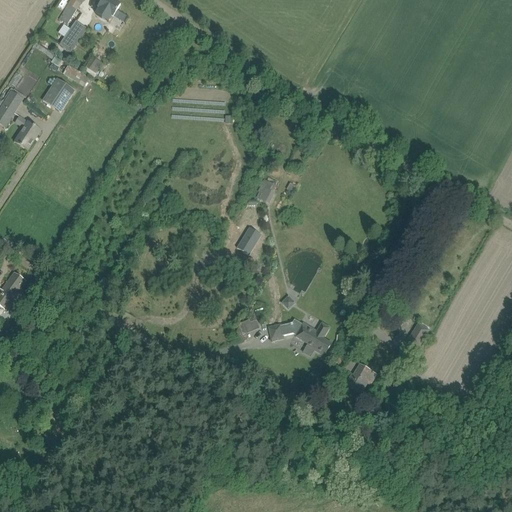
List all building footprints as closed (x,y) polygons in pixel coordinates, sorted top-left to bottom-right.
[(72,0),(69,5),(60,21),(67,25),(77,11),(83,0),(72,0)] [(100,9),(96,15),(108,22),(112,16),(114,17),(121,5),(112,0),(103,0),(99,8),(100,9)] [(94,29),(102,34),(106,26),(98,22),(94,29)] [(77,23),(60,47),(72,55),(88,31),(77,23)] [(36,43),(33,47),(53,59),(55,55),(36,43)] [(111,54),(101,47),(87,68),(97,75),(111,54)] [(69,65),(63,74),(84,88),(90,79),(69,65)] [(75,91),(57,79),(43,101),(61,113),(75,91)] [(0,125),(5,128),(23,100),(12,93),(9,97),(7,96),(2,103),(0,101),(0,125)] [(21,135),(15,143),(28,151),(33,143),(36,139),(41,131),(29,123),(25,129),(23,131),(21,135)] [(265,181),(259,192),(262,194),(259,200),(269,205),(274,195),(271,193),(275,186),(265,181)] [(249,231),(237,249),(249,257),(262,236),(257,233),(250,229),(249,231)] [(15,274),(9,282),(3,292),(0,289),(0,306),(6,311),(20,290),(26,282),(15,274)] [(283,306),(292,309),(295,301),(286,297),(283,306)] [(243,335),(261,328),(257,320),(251,322),(250,319),(238,324),(243,335)] [(282,326),(270,328),(272,340),(272,342),(284,340),(284,338),(284,336),(293,334),(296,336),(295,337),(307,344),(303,352),(311,357),(315,350),(324,356),(331,344),(323,340),(330,328),(322,323),(316,332),(303,324),(301,328),(298,332),(292,328),(282,331),(282,326)] [(405,347),(416,353),(429,331),(418,325),(405,347)] [(346,386),(358,393),(365,382),(370,385),(376,375),(360,365),(352,379),(351,378),(346,386)] [(47,433),(43,441),(62,452),(66,444),(47,433)]
